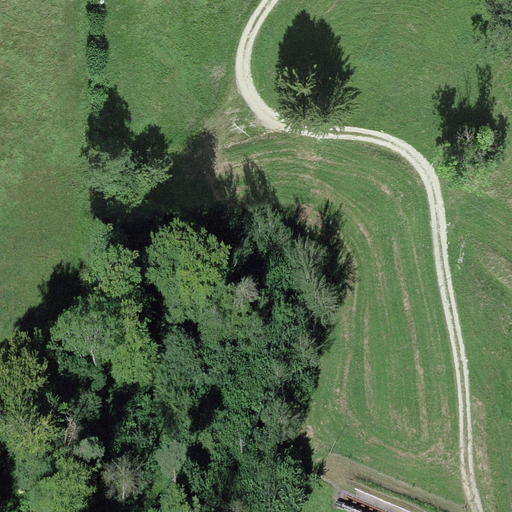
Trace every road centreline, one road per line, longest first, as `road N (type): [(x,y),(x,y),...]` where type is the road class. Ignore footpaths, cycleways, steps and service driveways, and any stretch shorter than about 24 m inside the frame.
road 1 (track): [(479,511),(430,180),(411,152),(391,141),(312,131),(275,121),(261,108),(244,55),(271,0)]
road 2 (track): [(153,511),(170,449),(137,206),(153,182),(190,158),(275,121)]
